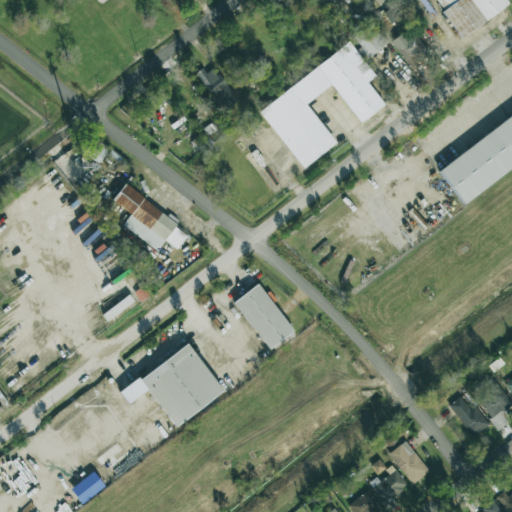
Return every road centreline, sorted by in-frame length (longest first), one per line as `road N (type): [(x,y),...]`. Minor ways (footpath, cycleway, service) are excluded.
road 1 (residential): [(0,37),(256,239),(343,319),(473,476)]
road 2 (residential): [(0,436),(366,152)]
road 3 (residential): [(0,185),(239,0)]
road 4 (residential): [(366,152),(511,42)]
